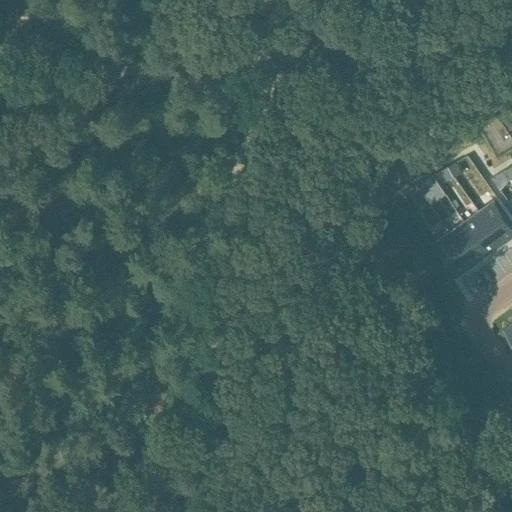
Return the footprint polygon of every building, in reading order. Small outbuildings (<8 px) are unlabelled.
[(511,104),(491,116),(505,139),(511,134),(511,104)] [(456,161),(448,165),(454,175),(461,172),(456,161)] [(448,165),(442,169),(447,179),(454,175),(448,165)] [(424,179),(417,183),(423,193),(430,189),(424,179)] [(417,183),(410,187),(416,197),(423,193),(417,183)] [(505,238),(511,233),(511,215),(497,196),(482,207),(505,238)] [(468,218),(491,249),(505,238),(482,207),(468,218)] [(453,228),(476,260),(491,249),(468,218),(453,228)] [(476,260),(453,228),(438,239),(461,271),(476,260)] [(511,322),(503,328),(511,340),(511,322)]
